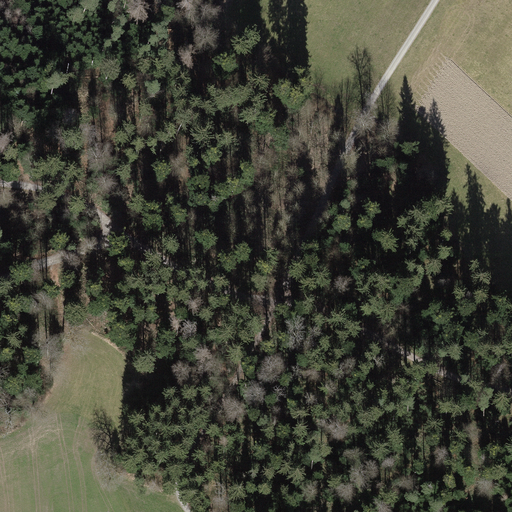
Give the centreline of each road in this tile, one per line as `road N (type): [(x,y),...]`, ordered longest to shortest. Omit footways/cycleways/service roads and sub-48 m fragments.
road 1 (track): [(277,302),(373,98),(436,0)]
road 2 (track): [(511,392),(438,371),(342,317),(277,302)]
road 3 (track): [(277,302),(185,456),(179,483),(192,511)]
road 4 (track): [(277,302),(221,288),(116,231)]
road 5 (track): [(116,231),(66,193),(0,182)]
road 6 (track): [(0,280),(116,231)]
